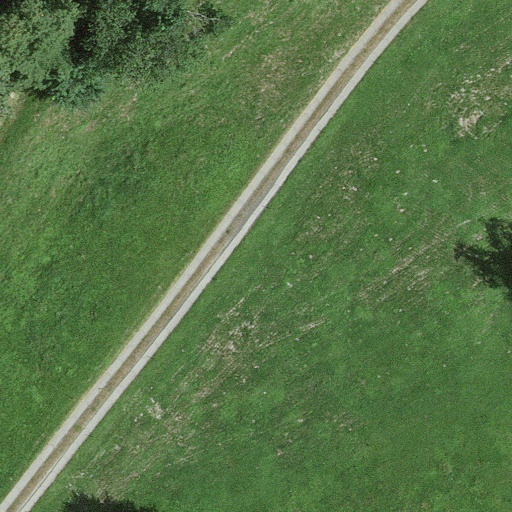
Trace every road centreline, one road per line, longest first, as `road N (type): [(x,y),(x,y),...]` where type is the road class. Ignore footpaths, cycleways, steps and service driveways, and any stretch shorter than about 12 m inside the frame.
road 1 (track): [(412,0),(12,511)]
road 2 (track): [(0,164),(40,86),(106,0)]
